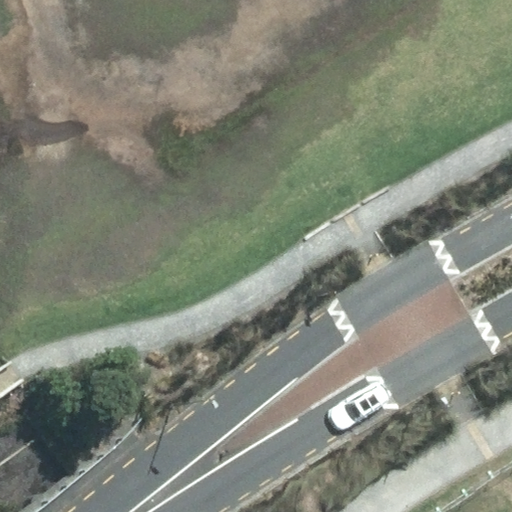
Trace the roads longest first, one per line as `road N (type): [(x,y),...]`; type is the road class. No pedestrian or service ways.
road 1 (tertiary): [(136,511),(389,281),(511,218)]
road 2 (tertiary): [(511,321),(147,511)]
